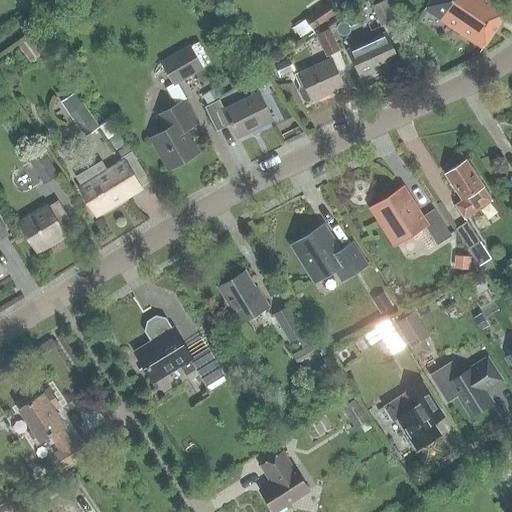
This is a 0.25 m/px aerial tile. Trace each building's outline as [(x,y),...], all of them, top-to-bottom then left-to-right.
[(395,20),(385,0),(384,0),(370,6),(380,27),(395,20)] [(482,49),(508,9),(494,0),(429,0),(423,9),(482,49)] [(337,12),(330,1),(303,18),(304,20),(293,27),(300,38),(337,12)] [(339,50),(329,28),(315,34),(325,57),(339,50)] [(361,79),(398,62),(385,33),(347,50),(361,79)] [(202,69),(201,67),(210,62),(198,41),(189,46),(188,45),(159,62),(173,86),(202,69)] [(292,70),(287,59),(274,66),(279,76),(292,70)] [(311,101),(343,87),(331,59),(298,73),(303,84),(300,86),(298,90),(303,100),(307,101),(310,100),(311,101)] [(237,138),(272,121),(258,93),(223,110),(219,100),(205,107),(216,131),(230,124),(237,138)] [(143,130),(166,172),(200,153),(187,129),(198,123),(184,99),(156,115),(164,129),(158,133),(153,124),(143,130)] [(68,114),(84,138),(99,128),(83,106),(82,104),(68,114)] [(43,185),(58,175),(42,150),(27,159),(43,185)] [(135,181),(145,175),(131,152),(120,158),(122,163),(107,172),(100,162),(75,177),(81,187),(80,188),(95,214),(139,188),(135,181)] [(464,218),(491,201),(482,187),(465,160),(445,174),(462,200),(455,205),(464,218)] [(420,218),(402,191),(373,209),(394,242),(422,224),(436,246),(451,237),(433,210),(420,218)] [(36,251),(63,234),(59,227),(69,221),(57,201),(20,224),(36,251)] [(490,258),(480,242),(467,221),(455,229),(479,266),(490,258)] [(339,253),(323,228),(293,247),(314,279),(334,267),(342,279),(365,265),(352,245),(339,253)] [(470,256),(453,255),(452,268),(469,269),(470,256)] [(217,287),(239,324),(268,306),(260,293),(258,294),(244,271),(217,287)] [(392,306),(383,292),(371,299),(380,314),(392,306)] [(315,352),(287,306),(272,315),(289,344),(296,339),(301,348),(291,354),(296,363),(315,352)] [(428,336),(413,311),(395,323),(410,347),(428,336)] [(205,386),(224,375),(201,337),(200,337),(208,351),(191,362),(164,319),(155,317),(147,321),(145,331),(152,342),(136,351),(154,380),(179,365),(185,375),(195,369),(205,386)] [(404,345),(388,318),(361,335),(369,347),(383,339),(392,353),(404,345)] [(487,359),(461,375),(451,360),(428,374),(446,403),(457,396),(469,415),(491,402),(484,390),(500,380),(487,359)] [(395,418),(415,449),(439,434),(432,422),(442,415),(422,382),(382,406),(391,421),(395,418)] [(48,390),(19,409),(33,431),(29,434),(35,444),(50,435),(60,451),(55,455),(63,468),(85,454),(76,441),(71,445),(60,428),(63,426),(52,410),(59,405),(48,390)] [(367,420),(353,399),(340,407),(354,428),(367,420)] [(271,483),(259,490),(272,511),(281,511),(290,506),(288,503),(308,490),(294,468),(292,469),(282,452),(260,466),(271,483)] [(78,511),(94,511),(85,497),(74,505),(78,511)] [(24,511),(40,511),(35,503),(24,511)]
